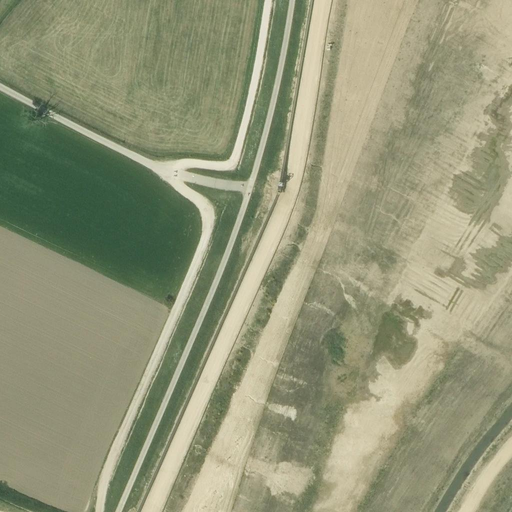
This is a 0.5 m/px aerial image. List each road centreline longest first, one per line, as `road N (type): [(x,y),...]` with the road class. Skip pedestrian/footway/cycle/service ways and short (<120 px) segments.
road 1 (track): [(165,173),(208,205),(208,227),(101,477),(96,511)]
road 2 (unclassified): [(250,189),(165,173),(0,88)]
road 3 (track): [(165,173),(180,162),(233,164),(267,0)]
